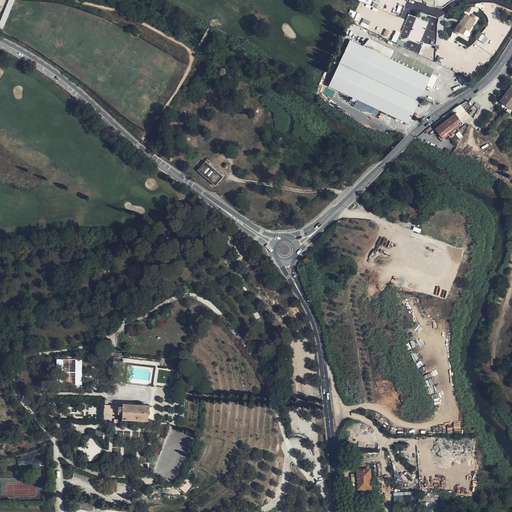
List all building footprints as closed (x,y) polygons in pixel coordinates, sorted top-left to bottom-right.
[(8,0),(0,21),(0,28),(3,29),(14,0),(8,0)] [(417,50),(427,21),(408,15),(402,33),(395,31),(391,42),(405,46),(407,40),(414,43),(412,48),(417,50)] [(463,34),(467,29),(465,28),(469,22),(471,23),(474,18),(468,15),(467,17),(466,16),(465,17),(466,18),(461,26),(459,25),(456,30),(463,34)] [(351,40),(340,63),(365,75),(404,94),(419,101),(421,97),(422,95),(427,85),(432,74),(434,76),(436,73),(433,71),(434,69),(416,61),(369,39),(364,46),(351,40)] [(365,75),(340,63),(329,86),(352,96),(369,105),(380,110),(408,123),(419,101),(404,94),(365,75)] [(437,77),(434,76),(432,74),(427,85),(432,87),(437,77)] [(511,84),(511,85),(501,100),(511,107),(511,84)] [(369,105),(352,96),(349,102),(377,115),(380,110),(369,105)] [(436,129),(456,114),(453,110),(434,125),(436,129)] [(462,122),(466,119),(468,116),(465,113),(459,118),(462,122)] [(463,123),(462,122),(459,118),(456,114),(436,129),(444,139),(450,134),(452,137),(459,131),(457,128),(463,123)] [(215,184),(223,174),(209,163),(206,160),(198,170),(215,184)] [(63,384),(82,384),(82,359),(57,359),(57,370),(63,370),(63,384)] [(150,405),(123,404),(123,407),(119,407),(118,414),(122,415),(122,419),(147,421),(150,405)] [(90,436),(78,446),(89,460),(101,451),(90,436)] [(43,459),(18,461),(19,468),(44,466),(43,459)] [(370,470),(358,471),(358,473),(359,486),(359,490),(361,490),(369,489),(371,489),(370,470)] [(351,487),(359,486),(358,473),(351,474),(351,487)] [(179,487),(185,493),(192,485),(186,480),(179,487)] [(394,492),(394,504),(417,504),(417,491),(394,492)]
